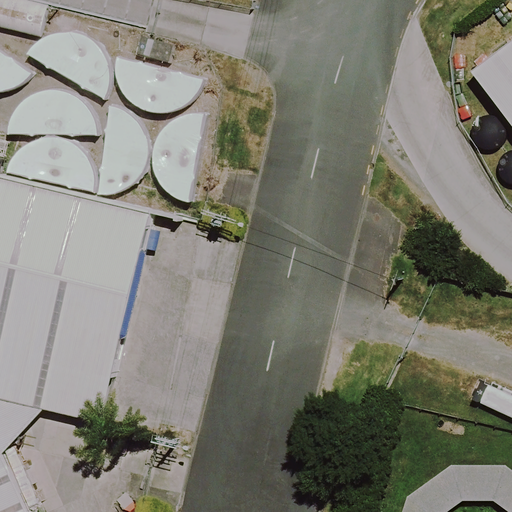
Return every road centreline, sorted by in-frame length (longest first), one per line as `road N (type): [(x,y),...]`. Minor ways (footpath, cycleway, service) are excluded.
road 1 (unclassified): [(368,0),(337,73),(235,502)]
road 2 (track): [(511,353),(285,293)]
